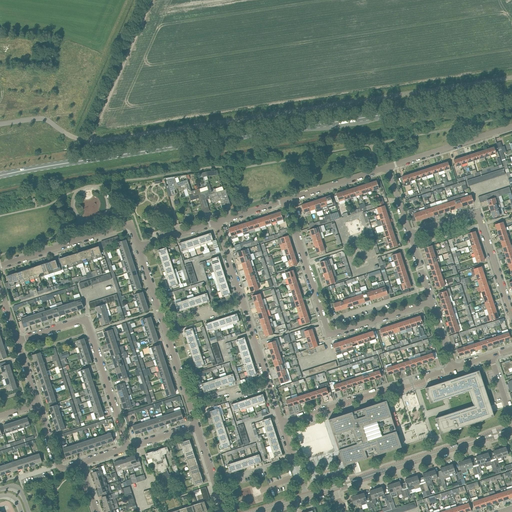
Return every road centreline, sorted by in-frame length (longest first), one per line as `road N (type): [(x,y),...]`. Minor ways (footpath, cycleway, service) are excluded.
road 1 (primary): [(511,94),(0,175)]
road 2 (unclassified): [(127,447),(84,320),(17,340)]
road 3 (unclassified): [(455,368),(282,423)]
road 4 (residential): [(0,265),(124,225),(139,247)]
road 5 (unclassified): [(386,166),(511,127)]
road 6 (tertiary): [(361,478),(482,438)]
road 7 (residential): [(324,320),(285,200)]
road 8 (unclassified): [(324,320),(334,332),(431,301)]
